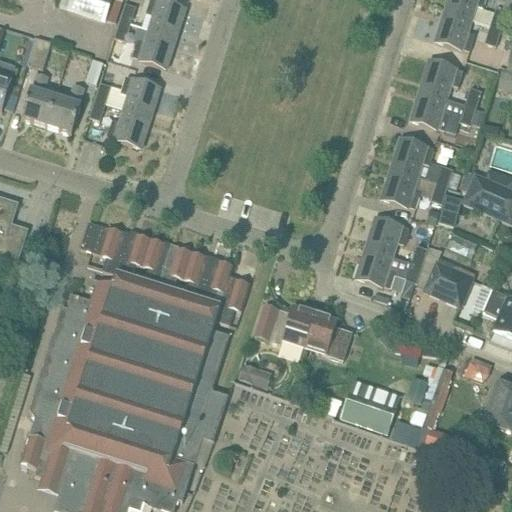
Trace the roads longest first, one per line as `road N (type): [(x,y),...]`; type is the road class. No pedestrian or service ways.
road 1 (residential): [(322,261),(406,0)]
road 2 (residential): [(511,369),(319,295),(322,261)]
road 3 (residential): [(162,210),(230,0)]
road 4 (residential): [(162,210),(0,159)]
road 5 (residential): [(322,261),(162,210)]
